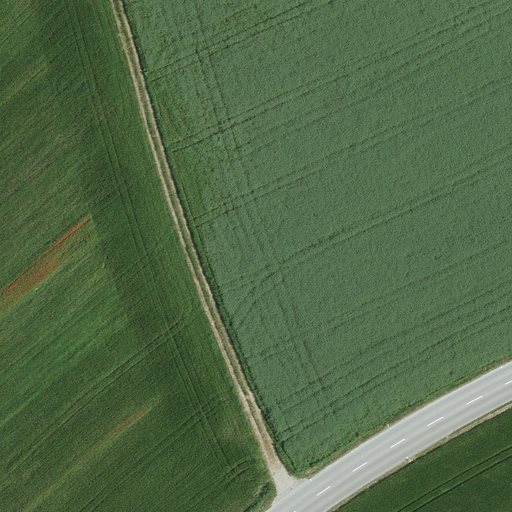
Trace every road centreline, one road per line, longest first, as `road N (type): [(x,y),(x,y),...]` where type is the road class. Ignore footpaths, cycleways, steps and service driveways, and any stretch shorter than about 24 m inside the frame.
road 1 (track): [(294,511),(209,306),(114,0)]
road 2 (tertiary): [(293,511),(511,380)]
